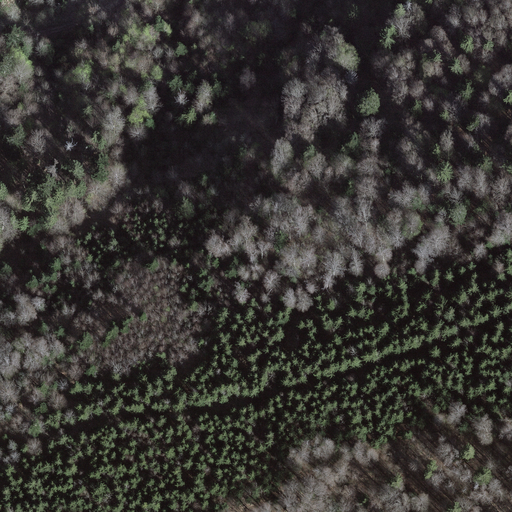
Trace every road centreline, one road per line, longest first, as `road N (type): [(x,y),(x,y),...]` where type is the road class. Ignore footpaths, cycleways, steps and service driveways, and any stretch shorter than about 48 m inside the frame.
road 1 (track): [(511,311),(278,392),(0,439)]
road 2 (track): [(0,34),(63,26),(118,0)]
